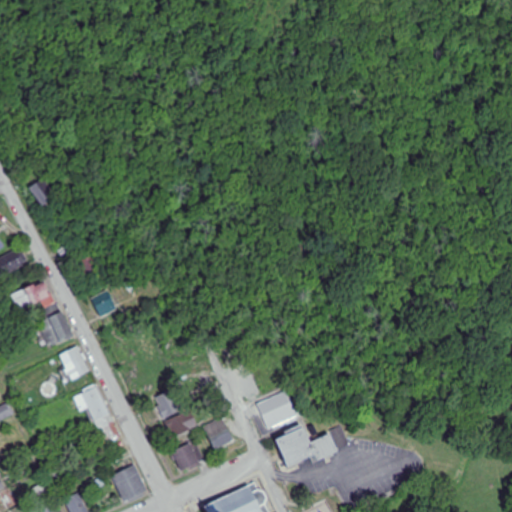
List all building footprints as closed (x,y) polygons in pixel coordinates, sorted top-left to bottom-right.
[(31,191),(47,206),(57,195),(41,180),(31,191)] [(0,260),(0,269),(4,277),(30,263),(22,249),(0,260)] [(98,276),(90,259),(79,263),(87,281),(98,276)] [(14,295),(21,311),(42,302),(44,308),(56,303),(47,281),(14,295)] [(120,309),(109,291),(93,300),(104,319),(120,309)] [(64,314),(38,320),(44,347),(70,342),(64,314)] [(135,361),(154,344),(139,328),(120,345),(135,361)] [(71,381),(90,373),(79,347),(60,355),(71,381)] [(239,374),(250,391),(259,386),(247,368),(239,374)] [(76,397),(99,447),(121,437),(98,387),(76,397)] [(173,394),(157,396),(158,410),(174,409),(173,394)] [(0,422),(15,417),(11,404),(0,407),(0,422)] [(166,421),(172,438),(193,432),(187,414),(166,421)] [(235,441),(224,417),(204,426),(215,450),(235,441)] [(276,439),(287,464),(312,453),(316,461),(340,451),(332,433),(313,441),(306,426),(276,439)] [(175,449),(180,471),(202,466),(196,444),(175,449)] [(127,503),(149,490),(135,465),(112,477),(127,503)] [(205,506),(207,511),(269,511),(267,505),(269,497),(266,491),(260,489),(257,483),(205,506)] [(89,511),(80,492),(65,500),(70,511),(89,511)] [(0,511),(3,511),(10,509),(2,494),(0,495),(0,511)] [(62,511),(59,497),(40,502),(43,511),(62,511)]
